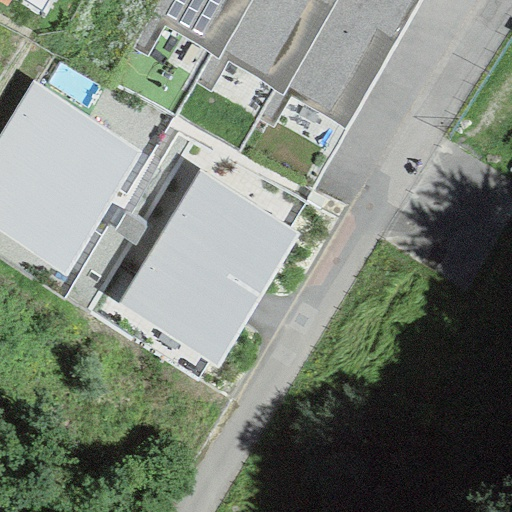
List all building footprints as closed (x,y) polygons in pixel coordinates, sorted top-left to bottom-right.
[(217,59),(250,0),(156,0),(128,49),(146,59),(164,28),(209,55),(217,59)] [(278,94),(332,0),(250,0),(217,59),(209,55),(193,82),(210,92),(226,64),(271,90),(278,94)] [(418,0),(332,0),(278,94),(271,90),(254,120),(271,130),(289,99),(343,130),(418,0)] [(0,148),(102,213),(140,151),(31,82),(0,131),(0,148)] [(0,233),(63,274),(102,213),(0,148),(0,233)] [(194,172),(154,239),(258,301),(298,235),(194,172)] [(218,369),(258,301),(154,239),(113,306),(218,369)]
